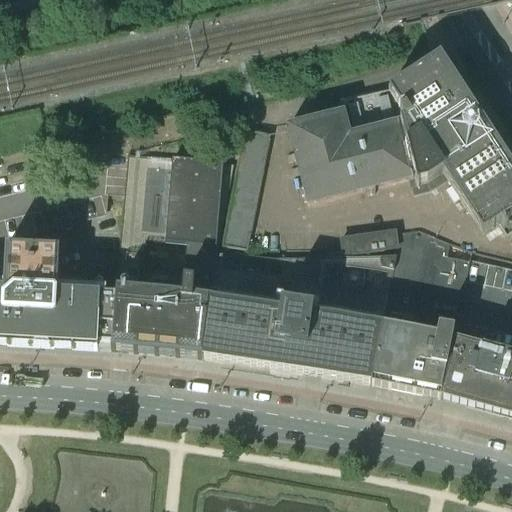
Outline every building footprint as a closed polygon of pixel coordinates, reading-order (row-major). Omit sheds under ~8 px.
[(511,232),(511,171),(438,59),(387,93),(340,105),(342,115),(287,130),(308,208),(364,194),(365,198),(375,196),(374,191),(408,182),(410,191),(416,189),(416,190),(418,189),(418,188),(427,186),(442,176),(482,237),(499,226),(506,236),(511,232)] [(244,132),(221,248),(247,253),(270,137),(244,132)] [(115,298),(111,346),(111,354),(201,362),(208,308),(211,309),(220,255),(217,254),(225,212),(233,167),(172,162),(128,158),(124,199),(119,256),(117,281),(115,298)] [(394,233),(339,241),(342,258),(356,257),(397,251),(394,233)] [(406,395),(439,402),(451,341),(454,331),(468,264),(446,260),(449,246),(418,233),(400,236),(398,246),(396,258),(378,359),(373,388),(406,395)] [(0,347),(7,348),(9,346),(10,348),(28,349),(30,347),(32,349),(50,350),(52,349),(54,350),(72,351),(73,350),(75,351),(93,352),(95,351),(97,351),(97,345),(111,346),(115,298),(100,298),(100,297),(60,295),(57,291),(59,252),(5,249),(3,288),(0,291),(0,347)] [(105,280),(117,281),(119,256),(107,255),(105,280)] [(201,362),(297,376),(371,387),(373,388),(378,359),(396,258),(274,261),(220,255),(211,309),(208,308),(201,362)] [(511,271),(468,261),(468,264),(454,331),(451,341),(455,342),(455,341),(511,356),(511,271)] [(451,341),(439,402),(511,421),(511,356),(455,341),(455,342),(451,341)]
